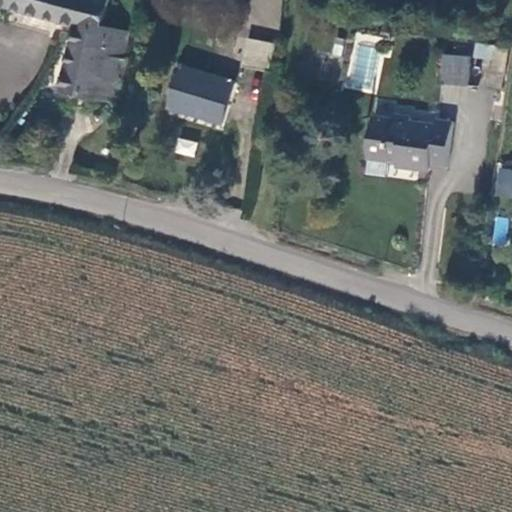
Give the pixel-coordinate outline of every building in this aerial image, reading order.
[(115,0),(12,0),(79,16),(81,12),(112,17),(115,0)] [(252,0),(250,25),(279,28),(281,0),(252,0)] [(79,16),(62,85),(126,100),(139,51),(128,49),(135,22),(112,17),(81,12),(79,16)] [(276,41),(253,38),(249,66),(273,69),(276,41)] [(473,57),(445,56),(443,84),(471,86),(473,57)] [(178,65),(166,108),(222,123),(233,80),(178,65)] [(376,117),(371,158),(392,161),(392,158),(404,159),(403,167),(435,170),(435,166),(452,168),(457,124),(443,122),(443,126),(418,123),(418,117),(400,115),(399,120),(376,117)] [(193,157),(197,142),(177,137),(173,152),(193,157)] [(493,196),(511,198),(511,168),(497,166),(493,196)] [(494,216),(491,244),(506,246),(509,217),(494,216)]
